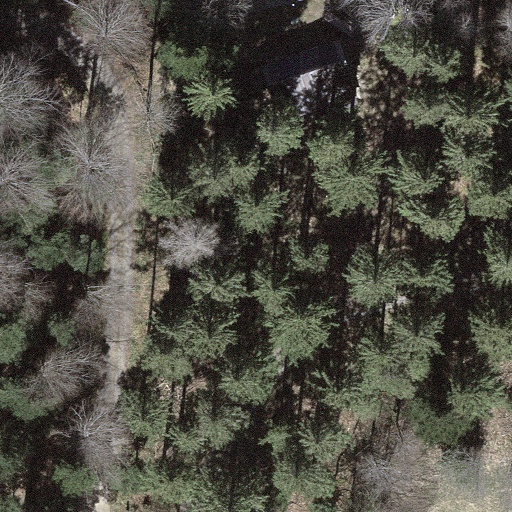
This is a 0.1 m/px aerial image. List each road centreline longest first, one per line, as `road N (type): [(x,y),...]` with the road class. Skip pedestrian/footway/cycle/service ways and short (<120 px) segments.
road 1 (track): [(98,511),(118,381),(128,123),(99,56),(0,19)]
road 2 (track): [(511,278),(319,319),(179,511)]
road 3 (track): [(319,319),(391,211),(398,144),(387,101)]
